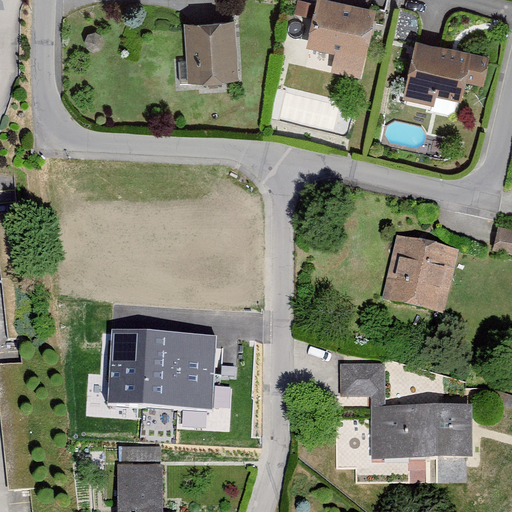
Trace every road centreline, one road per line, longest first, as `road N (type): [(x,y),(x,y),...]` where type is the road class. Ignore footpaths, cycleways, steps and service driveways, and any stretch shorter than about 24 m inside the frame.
road 1 (residential): [(45,0),(44,82),(53,130),(87,142),(278,160)]
road 2 (residential): [(278,160),(271,458),(256,511)]
road 3 (residential): [(278,160),(454,193),(489,181),(511,85)]
